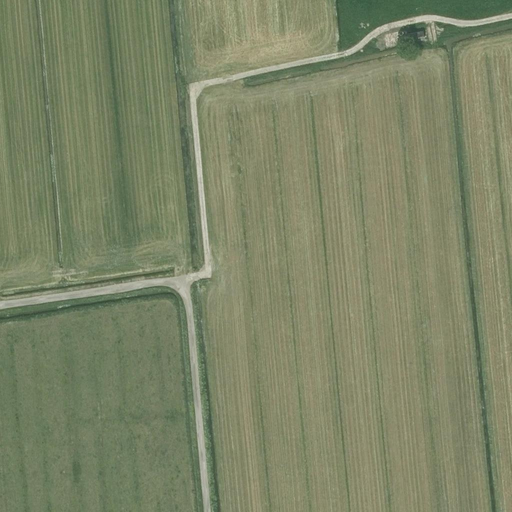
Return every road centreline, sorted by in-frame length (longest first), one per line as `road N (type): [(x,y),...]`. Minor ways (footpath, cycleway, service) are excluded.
road 1 (unclassified): [(186,280),(197,279),(204,264),(191,99),(202,88),(328,61),(404,16),(511,13)]
road 2 (unclassified): [(207,511),(186,280)]
road 3 (unclassified): [(0,307),(186,280)]
